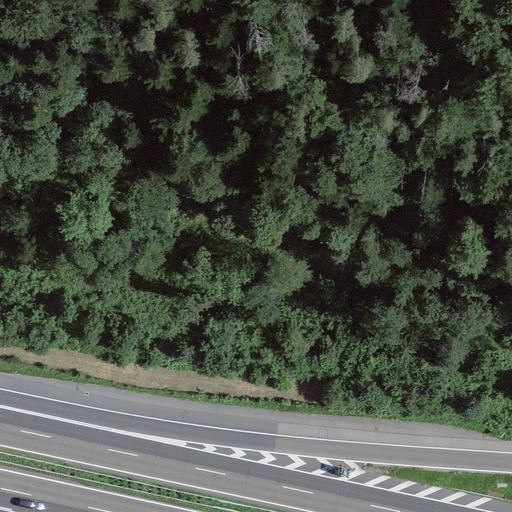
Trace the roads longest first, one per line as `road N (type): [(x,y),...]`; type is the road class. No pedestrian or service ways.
road 1 (track): [(511,352),(430,310),(118,184),(0,148)]
road 2 (motorway): [(511,463),(0,416)]
road 3 (motorway): [(401,511),(0,426)]
